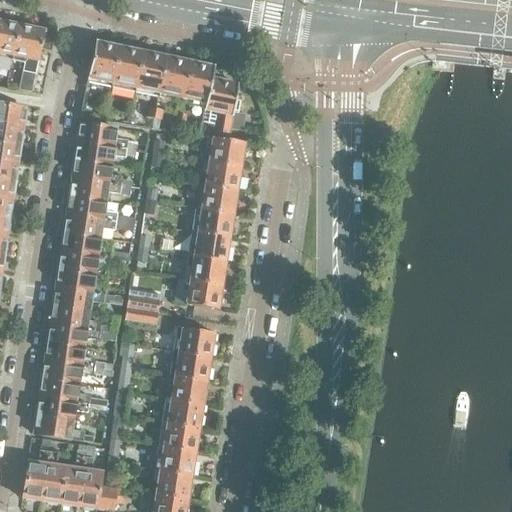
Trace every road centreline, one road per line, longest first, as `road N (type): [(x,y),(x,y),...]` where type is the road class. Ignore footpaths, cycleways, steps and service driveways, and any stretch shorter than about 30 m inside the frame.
road 1 (residential): [(0,506),(76,0)]
road 2 (residential): [(336,162),(289,164),(235,511)]
road 3 (secondary): [(318,511),(341,338),(336,162)]
road 4 (secondary): [(511,35),(343,16)]
road 5 (secondary): [(336,162),(343,16)]
